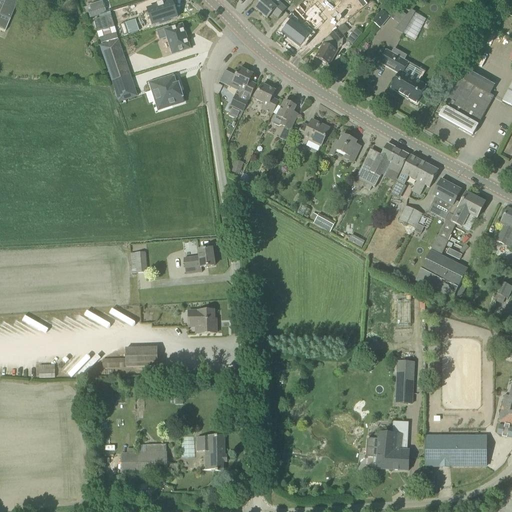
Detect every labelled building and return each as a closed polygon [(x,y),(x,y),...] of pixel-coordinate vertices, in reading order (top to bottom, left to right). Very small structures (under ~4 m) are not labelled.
[(0,0),(0,30),(5,32),(5,31),(18,0),(0,0)] [(263,0),(256,9),(268,19),(272,14),(278,19),(287,9),(276,0),(263,0)] [(363,0),(355,0),(363,8),(363,9),(368,5),(363,0)] [(91,18),(106,12),(102,1),(86,7),(91,18)] [(158,7),(148,10),(153,26),(160,24),(160,25),(170,22),(169,21),(178,18),(172,2),(164,5),(163,3),(157,5),(158,7)] [(281,34),(281,35),(300,49),(311,35),(310,34),(322,18),(317,14),(309,8),(297,23),(292,20),(281,34)] [(390,18),(381,11),(371,22),(379,29),(384,24),(390,18)] [(115,28),(111,16),(94,21),(98,33),(103,31),(104,37),(99,39),(101,44),(118,39),(116,34),(112,35),(110,29),(115,28)] [(344,25),(338,30),(326,40),(321,48),(322,49),(317,59),(328,65),(336,51),(331,48),(333,44),(334,43),(336,45),(345,38),(343,36),(349,31),(344,25)] [(186,38),(182,26),(169,30),(169,28),(157,32),(160,41),(168,38),(173,55),(190,50),(186,38)] [(352,46),(361,35),(355,29),(346,41),(352,46)] [(100,47),(111,82),(126,77),(114,42),(100,47)] [(386,51),(379,63),(399,75),(391,89),(416,104),(426,87),(403,74),(409,64),(403,61),(406,57),(394,50),(392,54),(386,51)] [(243,113),(250,98),(256,86),(249,82),(253,75),(240,69),(237,75),(225,70),(219,82),(231,88),(233,83),(242,88),(239,93),(240,93),(239,97),(236,96),(231,107),(243,113)] [(126,77),(111,82),(119,103),(133,98),(126,77)] [(183,98),(178,85),(176,86),(174,80),(173,78),(173,77),(150,84),(156,102),(163,100),(166,109),(185,103),(184,102),(184,101),(184,100),(183,98)] [(473,136),(494,97),(461,79),(445,107),(443,106),(442,108),(444,109),(439,117),(473,136)] [(511,107),(511,84),(502,102),(511,107)] [(273,115),(279,102),(272,99),(276,92),(262,85),(255,100),(265,104),(262,109),(273,115)] [(291,131),(299,116),(293,113),(296,107),(285,102),(278,116),(277,116),(273,124),(274,125),(279,127),(282,126),(291,131)] [(321,147),(330,129),(312,121),(308,129),(303,127),(304,125),(303,124),(296,138),(307,143),(308,141),(321,147)] [(361,147),(356,144),(357,143),(351,140),(343,135),(339,143),(336,142),(329,156),(333,158),(336,152),(345,156),(343,159),(353,164),(361,147)] [(384,177),(395,183),(409,156),(387,144),(381,157),(378,156),(375,162),(366,158),(357,179),(353,187),(360,190),(361,187),(370,191),(372,187),(375,188),(381,175),(385,177),(384,177)] [(426,165),(411,157),(393,189),(400,193),(403,186),(404,187),(409,178),(417,182),(426,165)] [(236,161),(232,172),(239,175),(243,163),(236,161)] [(439,172),(426,165),(417,182),(412,192),(420,196),(426,186),(430,189),(439,172)] [(450,212),(456,202),(462,191),(441,180),(433,196),(436,198),(433,204),(450,212)] [(456,202),(450,212),(450,213),(455,216),(452,222),(462,228),(469,215),(477,219),(485,203),(467,194),(461,204),(456,202)] [(415,229),(422,214),(406,207),(399,222),(415,229)] [(511,209),(509,208),(501,225),(504,227),(497,242),(506,247),(506,246),(511,249),(511,209)] [(314,224),(330,234),(336,224),(330,220),(325,217),(324,217),(319,214),(314,224)] [(420,235),(424,228),(418,225),(414,232),(420,235)] [(478,247),(474,257),(480,260),(491,237),(485,234),(478,247)] [(350,235),(347,241),(361,247),(364,241),(350,235)] [(447,248),(445,253),(459,261),(461,255),(447,248)] [(184,259),(186,275),(202,273),(201,268),(215,266),(212,249),(199,251),(199,257),(184,259)] [(416,280),(417,281),(425,285),(444,294),(444,295),(453,299),(468,270),(431,252),(416,280)] [(146,253),(135,254),(130,254),(132,274),(147,273),(146,253)] [(511,287),(501,282),(492,302),(503,307),(511,287)] [(214,320),(214,311),(191,312),(192,321),(195,324),(198,324),(199,335),(217,334),(216,320),(214,320)] [(154,367),(153,347),(121,348),(121,358),(106,358),(106,368),(154,367)] [(391,407),(407,409),(411,367),(395,366),(391,407)] [(55,379),(55,371),(39,371),(40,379),(55,379)] [(511,425),(511,384),(509,397),(504,396),(498,422),(511,425)] [(499,425),(497,435),(502,436),(502,438),(506,439),(507,437),(511,438),(511,437),(511,428),(509,427),(509,426),(505,425),(504,426),(499,425)] [(379,434),(376,470),(407,472),(408,472),(409,452),(403,451),(404,436),(379,434)] [(206,453),(207,471),(202,471),(216,471),(216,473),(223,473),(223,476),(224,476),(223,463),(225,463),(225,437),(205,437),(205,438),(196,438),(197,453),(206,453)] [(449,469),(485,469),(485,459),(486,459),(486,449),(485,449),(485,439),(425,439),(425,469),(440,469),(440,470),(449,470),(449,469)] [(122,454),(122,475),(167,474),(167,454),(167,446),(147,446),(147,454),(122,454)]
